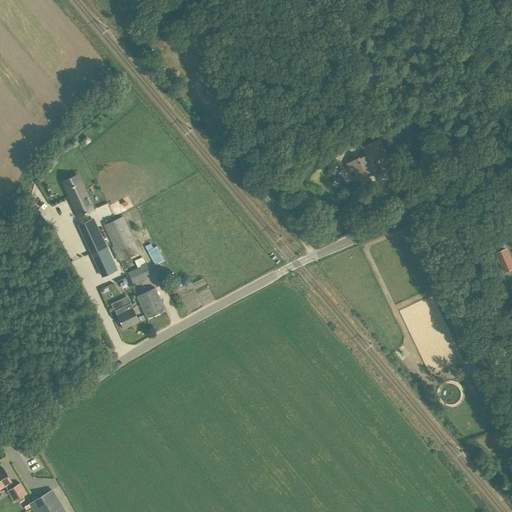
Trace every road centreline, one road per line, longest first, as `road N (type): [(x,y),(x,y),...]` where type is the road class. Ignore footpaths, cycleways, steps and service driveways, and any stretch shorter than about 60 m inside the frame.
road 1 (unclassified): [(0,438),(282,271),(511,170)]
road 2 (track): [(180,22),(177,36),(195,80),(248,178),(314,255)]
